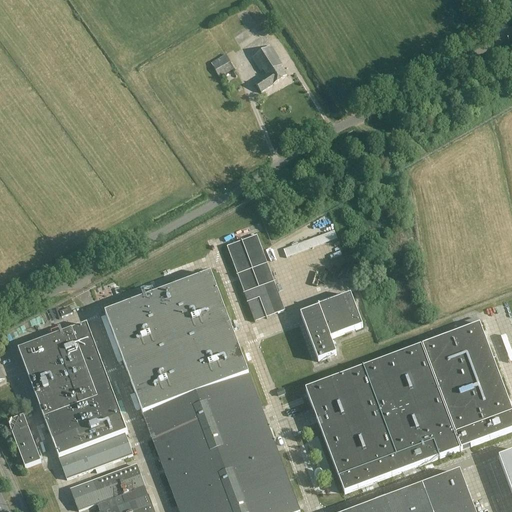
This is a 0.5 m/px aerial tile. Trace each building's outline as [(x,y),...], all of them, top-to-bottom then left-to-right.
[(273,86),(287,78),(280,68),(282,66),(279,61),(279,60),(271,47),(252,59),(260,72),(263,70),(267,76),(254,84),(261,94),(273,86)] [(226,55),(211,63),(220,77),(234,69),(226,55)] [(334,231),(284,250),(287,259),(337,240),(334,231)] [(257,237),(227,248),(255,323),(285,312),(257,237)] [(179,511),(299,511),(211,275),(105,315),(179,511)] [(319,363),(337,356),(331,341),(363,329),(351,297),(335,303),(335,301),(318,307),(319,309),(301,316),(319,363)] [(501,307),(493,310),(495,316),(503,313),(501,307)] [(61,319),(72,315),(70,310),(60,314),(61,319)] [(87,326),(72,332),(72,331),(70,332),(71,332),(20,351),(18,351),(59,460),(127,434),(87,326)] [(511,412),(480,326),(422,347),(461,451),(511,431),(511,412)] [(297,328),(259,342),(274,381),(312,367),(297,328)] [(421,348),(306,391),(345,495),(403,473),(403,474),(416,469),(415,468),(460,451),(421,348)] [(284,389),(276,392),(279,397),(286,395),(284,389)] [(24,417),(8,423),(25,469),(41,463),(24,417)] [(133,456),(125,436),(59,460),(67,481),(133,456)] [(511,454),(499,460),(511,494),(511,454)] [(153,511),(137,467),(71,492),(78,511),(80,511),(97,506),(99,511),(153,511)] [(473,511),(460,474),(359,511),(473,511)]
